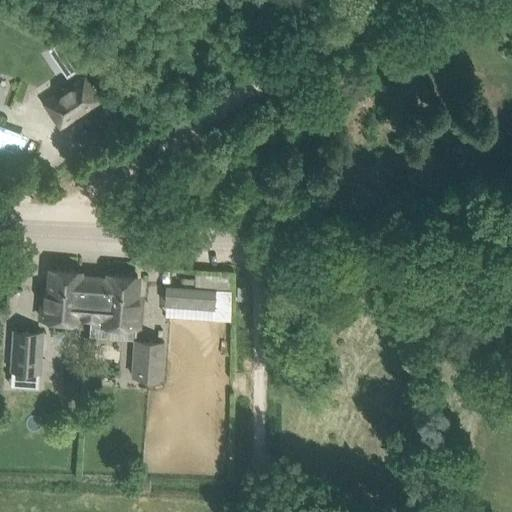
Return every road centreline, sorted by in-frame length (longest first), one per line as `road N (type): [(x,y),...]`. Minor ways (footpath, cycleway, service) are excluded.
road 1 (unclassified): [(511,251),(0,227)]
road 2 (track): [(380,0),(34,230)]
road 3 (track): [(253,511),(254,239)]
